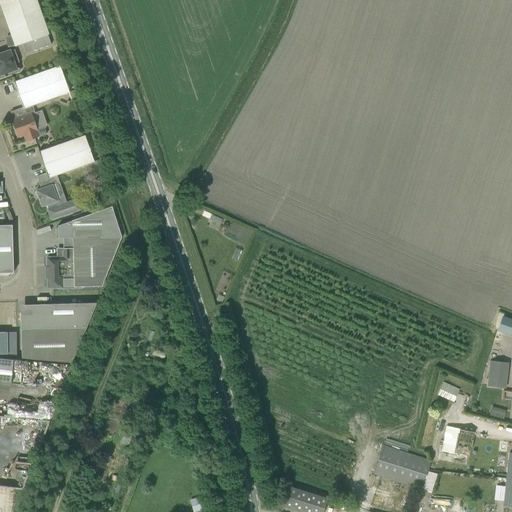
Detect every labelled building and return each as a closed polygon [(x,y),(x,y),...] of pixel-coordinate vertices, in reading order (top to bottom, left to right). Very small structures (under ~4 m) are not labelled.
[(27,42),(30,52),(51,44),(47,34),(48,34),(36,0),(0,0),(0,5),(11,37),(6,39),(7,48),(7,49),(27,42)] [(0,78),(4,77),(6,77),(6,76),(18,72),(19,69),(17,63),(19,62),(14,49),(6,52),(6,51),(0,53),(0,78)] [(59,66),(13,82),(23,108),(32,105),(69,92),(59,66)] [(25,115),(11,121),(17,137),(23,135),(25,141),(34,138),(39,137),(46,134),(43,127),(47,125),(41,110),(34,113),(32,105),(23,108),(25,115)] [(93,162),(84,135),(38,151),(47,178),(93,162)] [(49,180),(38,183),(40,189),(36,190),(41,206),(46,205),(48,209),(47,209),(51,219),(80,209),(76,199),(58,205),(57,201),(52,184),(51,185),(49,180)] [(105,277),(121,236),(111,206),(57,225),(58,238),(62,237),(73,237),(73,248),(63,248),(63,257),(46,258),(47,288),(62,287),(61,278),(80,277),(80,287),(101,286),(105,277)] [(0,276),(9,276),(13,273),(12,225),(0,224),(0,276)] [(21,358),(71,363),(96,303),(48,304),(48,312),(20,312),(21,358)] [(511,317),(503,315),(498,329),(511,333),(511,317)] [(0,382),(10,383),(12,359),(0,357),(0,382)] [(505,388),(508,363),(490,360),(487,386),(505,388)] [(437,395),(453,402),(458,390),(442,383),(437,395)] [(489,415),(503,419),(505,410),(491,406),(489,415)] [(432,492),(461,498),(475,432),(446,426),(432,492)] [(373,474),(421,490),(430,461),(382,446),(373,474)] [(496,484),(494,499),(501,500),(503,485),(496,484)] [(281,506),(300,511),(321,511),(326,498),(287,486),(281,506)] [(198,500),(190,502),(192,511),(197,511),(201,511),(198,500)]
